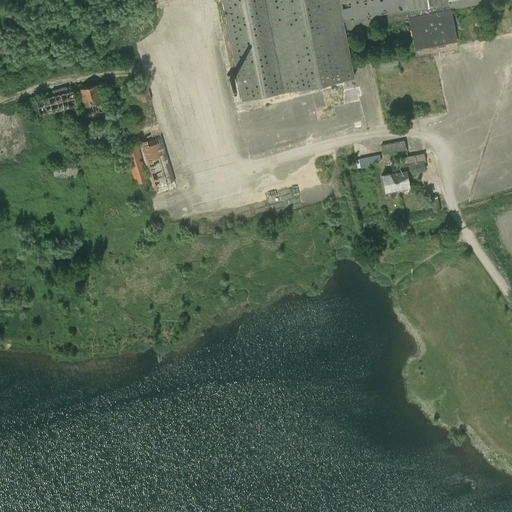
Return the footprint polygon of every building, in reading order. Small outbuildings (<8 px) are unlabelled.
[(256,96),(354,77),(345,30),(409,17),(415,48),(456,40),(450,9),(494,0),(221,0),(241,99),(256,96)] [(107,105),(105,106),(104,102),(99,83),(77,88),(83,112),(86,123),(90,126),(94,125),(95,122),(99,121),(102,123),(106,122),(107,119),(108,118),(106,113),(109,112),(107,105)] [(139,102),(150,99),(146,86),(135,89),(139,102)] [(72,90),(29,101),(33,116),(76,104),(72,90)] [(153,190),(175,183),(169,160),(161,135),(138,142),(144,160),(153,190)] [(382,154),(406,149),(404,138),(380,143),(382,154)] [(135,183),(148,179),(143,160),(137,142),(123,146),(128,160),(135,183)] [(407,156),(408,163),(398,165),(400,171),(381,175),(385,191),(409,185),(407,174),(425,170),(424,162),(426,161),(424,152),(407,156)] [(379,154),(359,158),(361,168),(369,166),(369,163),(379,160),(381,160),(379,154)] [(76,167),(52,169),(53,179),(77,177),(76,167)] [(437,195),(430,197),(433,212),(440,211),(437,195)] [(364,228),(383,223),(381,214),(361,218),(364,228)]
